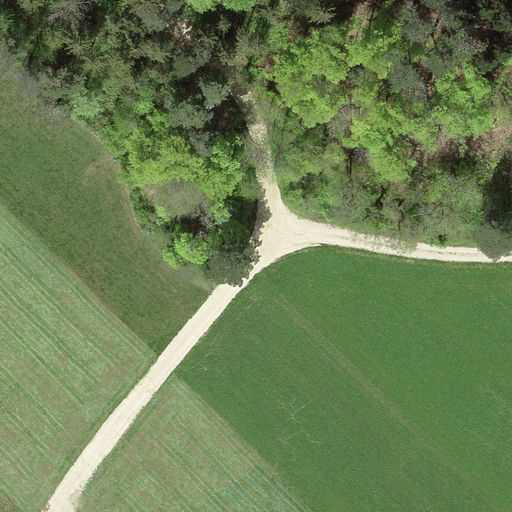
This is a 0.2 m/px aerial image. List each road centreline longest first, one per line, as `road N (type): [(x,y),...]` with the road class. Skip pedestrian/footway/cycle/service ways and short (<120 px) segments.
road 1 (track): [(64,490),(253,259),(270,226)]
road 2 (track): [(270,226),(264,146),(231,76),(210,53),(126,0)]
road 3 (track): [(270,226),(457,255),(511,254)]
